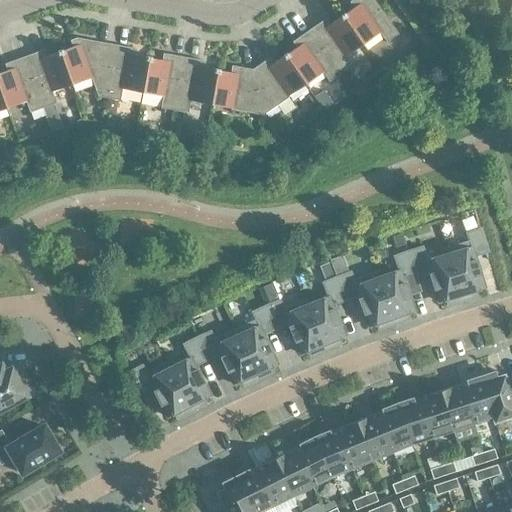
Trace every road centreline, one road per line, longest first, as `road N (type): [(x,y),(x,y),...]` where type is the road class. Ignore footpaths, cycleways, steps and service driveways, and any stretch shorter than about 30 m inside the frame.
road 1 (residential): [(125,469),(271,397),(511,310)]
road 2 (residential): [(113,0),(233,17),(259,0)]
road 3 (residential): [(125,469),(63,336)]
